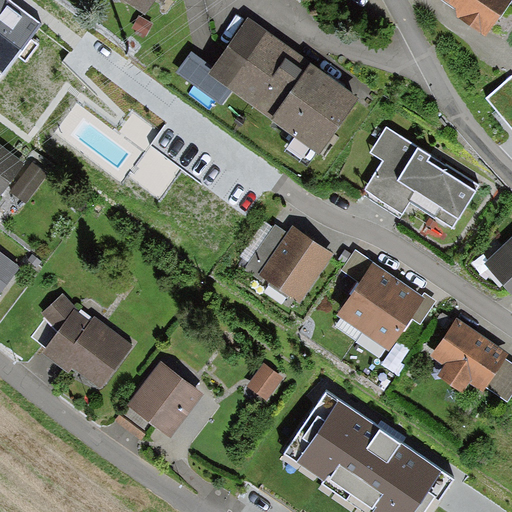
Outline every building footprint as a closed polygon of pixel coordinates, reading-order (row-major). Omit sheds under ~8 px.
[(49,20),(19,0),(0,0),(0,83),(3,85),(49,20)] [(117,0),(146,19),(158,0),(117,0)] [(458,22),(487,41),(511,1),(511,0),(436,0),(457,14),(458,22)] [(248,10),(212,60),(209,64),(235,82),(319,143),(358,89),(248,10)] [(191,46),(175,69),(222,101),(235,82),(209,64),(212,60),(191,46)] [(511,72),(488,93),(511,121),(511,72)] [(481,179),(387,121),(371,147),(386,156),(368,185),(405,208),(412,196),(454,222),(481,179)] [(0,138),(0,193),(27,158),(0,138)] [(48,171),(32,159),(11,188),(27,200),(48,171)] [(405,208),(368,185),(363,192),(401,215),(405,208)] [(335,248),(293,219),(287,227),(276,219),(244,266),(262,277),(265,272),(302,297),(335,248)] [(511,232),(485,258),(511,286),(511,232)] [(0,288),(20,263),(0,247),(0,288)] [(358,278),(372,257),(356,247),(342,267),(358,278)] [(358,338),(402,276),(373,255),(372,257),(358,278),(337,308),(343,312),(336,323),(358,338)] [(358,338),(357,339),(381,356),(410,313),(425,292),(402,276),(358,338)] [(74,361),(102,383),(134,341),(95,312),(91,317),(79,307),(63,290),(41,310),(58,326),(42,346),(70,366),(74,361)] [(426,290),(425,292),(410,313),(422,321),(438,298),(426,290)] [(509,349),(457,314),(431,351),(444,360),(438,368),(464,385),(469,378),(483,387),(485,384),(506,354),(509,349)] [(511,395),(511,358),(506,354),(485,384),(509,400),(511,395)] [(128,400),(172,432),(205,388),(161,356),(128,400)] [(248,383),(268,397),(284,375),(265,360),(248,383)] [(374,505),(383,511),(425,511),(454,470),(326,383),(284,444),(288,446),(324,471),(321,476),(356,500),(371,510),(374,505)] [(288,446),(261,486),(299,511),(348,511),(356,500),(321,476),(324,471),(288,446)]
